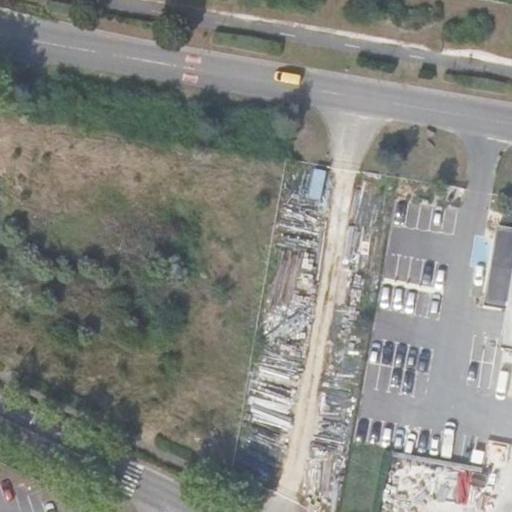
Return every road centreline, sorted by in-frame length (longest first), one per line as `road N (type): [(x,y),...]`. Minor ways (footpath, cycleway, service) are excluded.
road 1 (unclassified): [(0,33),(511,124)]
road 2 (unknown): [(476,118),(419,400),(431,431),(464,446),(511,446)]
road 3 (unclassified): [(204,511),(0,412)]
